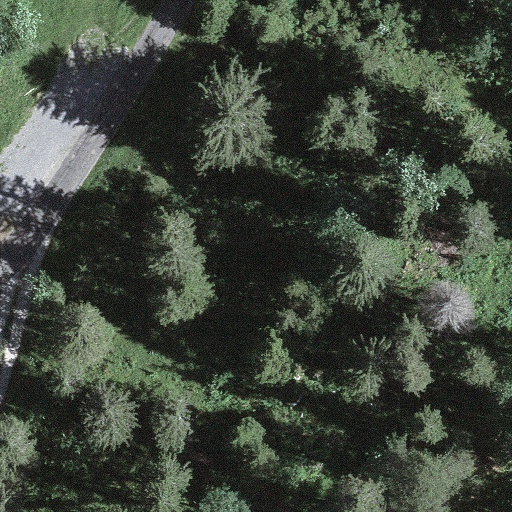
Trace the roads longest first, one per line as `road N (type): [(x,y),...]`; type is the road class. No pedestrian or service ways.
road 1 (track): [(179,0),(92,145),(0,271)]
road 2 (track): [(0,356),(43,216)]
